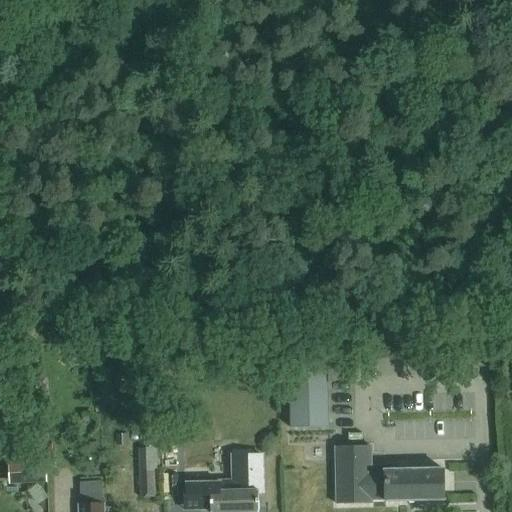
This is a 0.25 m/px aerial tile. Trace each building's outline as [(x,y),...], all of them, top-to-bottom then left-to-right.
[(158,469),(157,448),(156,404),(139,404),(140,448),(138,448),(140,498),(156,497),(155,469),(158,469)] [(170,458),(185,458),(184,429),(169,430),(170,458)] [(386,470),(386,472),(371,472),(371,447),(336,447),(337,504),(372,503),(372,500),(386,500),(386,502),(443,502),(443,469),(386,470)] [(8,465),(9,484),(47,482),(46,463),(8,465)] [(258,511),(258,491),(265,491),(264,468),(232,469),(233,481),(186,482),(187,505),(211,505),(211,511),(258,511)] [(103,511),(103,505),(103,482),(80,482),(80,504),(77,504),(77,511),(103,511)]
